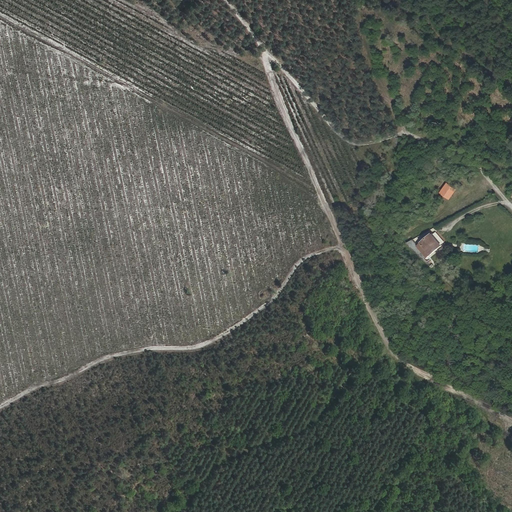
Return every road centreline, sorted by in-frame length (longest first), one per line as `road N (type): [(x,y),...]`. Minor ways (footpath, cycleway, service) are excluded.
road 1 (track): [(511,418),(390,345),(258,41)]
road 2 (track): [(0,408),(109,357),(204,345),(229,333),(272,299),(296,263),(343,241)]
road 3 (track): [(511,208),(462,158),(411,137),(359,145),(338,133),(223,0)]
road 4 (track): [(181,511),(205,478),(315,413),(345,371),(390,345)]
road 5 (track): [(361,15),(377,74),(411,137)]
